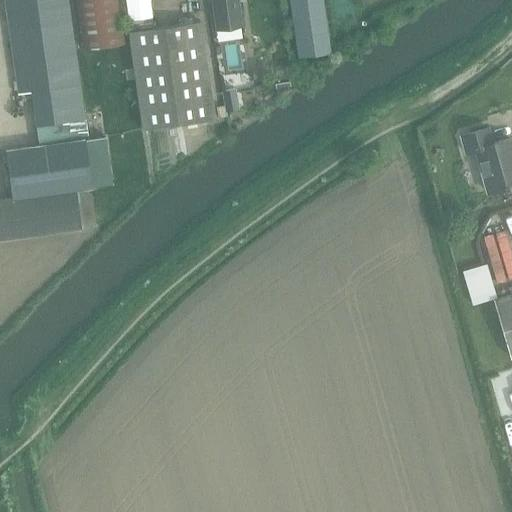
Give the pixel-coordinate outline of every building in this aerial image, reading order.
[(4,151),(11,196),(0,197),(0,239),(80,228),(74,189),(112,184),(106,137),(88,139),(85,118),(83,118),(83,113),(76,65),(74,50),(66,0),(3,0),(5,8),(17,94),(30,92),(35,126),(38,146),(4,151)] [(74,0),(81,49),(125,43),(119,0),(74,0)] [(211,0),(216,30),(241,27),(237,0),(211,0)] [(289,0),(298,57),(331,52),(329,41),(323,0),(289,0)] [(130,48),(139,111),(142,129),(213,119),(199,21),(128,32),(130,48)] [(221,91),(224,112),(239,109),(235,89),(221,91)] [(460,136),(465,153),(475,150),(486,192),(504,187),(504,190),(511,187),(511,149),(509,139),(491,143),(487,128),(460,136)] [(462,270),(472,304),(493,298),(496,297),(486,263),(462,270)] [(511,294),(494,300),(510,357),(511,356),(511,294)]
